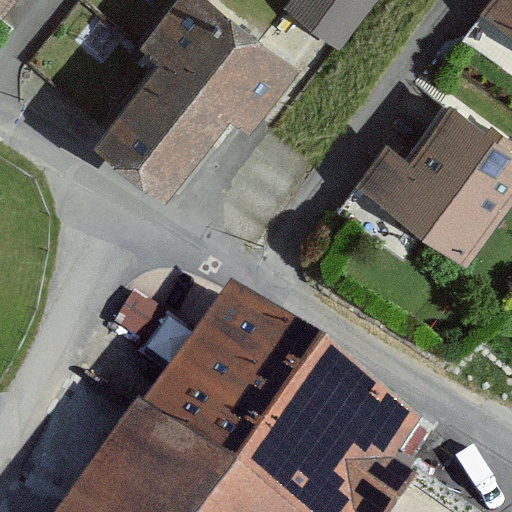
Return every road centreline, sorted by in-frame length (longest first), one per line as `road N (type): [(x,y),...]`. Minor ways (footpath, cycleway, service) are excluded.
road 1 (residential): [(140,215),(511,440)]
road 2 (residential): [(0,457),(140,215)]
road 3 (residential): [(0,126),(140,215)]
